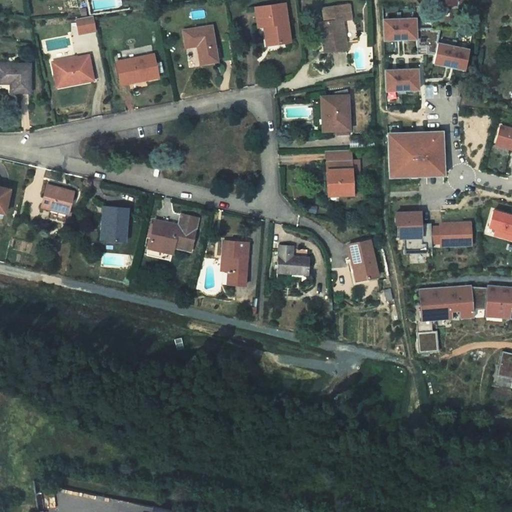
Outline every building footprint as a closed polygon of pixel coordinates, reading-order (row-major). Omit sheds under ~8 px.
[(461,13),(462,0),(439,0),(438,11),(461,13)] [(302,48),(297,11),(266,14),(268,33),(277,32),(279,50),(302,48)] [(74,19),(76,34),(95,32),(93,16),(74,19)] [(421,23),(393,23),(394,44),(403,44),(409,44),(421,44),(421,52),(425,52),(431,52),(431,59),(439,59),(440,33),(421,33),(421,23)] [(355,55),(351,26),(329,29),(331,44),(336,43),(337,58),(355,55)] [(226,67),(220,32),(193,37),(196,54),(207,52),(209,70),(226,67)] [(473,56),(442,49),(437,69),(444,70),(457,73),(469,75),(473,56)] [(106,86),(101,60),(66,67),(70,92),(106,86)] [(168,84),(164,60),(126,67),(130,87),(148,83),(149,88),(168,84)] [(37,96),(37,69),(5,69),(4,87),(19,87),(19,97),(37,96)] [(394,74),(395,94),(427,94),(426,73),(416,73),(401,74),(394,74)] [(358,135),(358,103),(332,103),(331,124),(334,124),(334,135),(345,135),(345,140),(358,140),(358,135)] [(511,154),(511,134),(507,133),(502,151),(511,154)] [(449,137),(395,138),(396,181),(420,181),(450,180),(449,137)] [(336,154),(336,167),(362,167),(362,153),(336,154)] [(361,184),(362,167),(336,167),(335,201),(361,201),(361,184)] [(74,220),(80,198),(54,191),(48,213),(74,220)] [(11,219),(16,198),(0,193),(0,216),(4,218),(11,219)] [(131,247),(135,213),(110,211),(108,226),(114,227),(112,245),(131,247)] [(427,226),(426,215),(401,215),(401,227),(404,227),(404,240),(409,240),(410,256),(432,256),(431,251),(437,251),(437,246),(437,232),(437,226),(427,226)] [(511,221),(497,217),(493,233),(500,235),(507,237),(506,243),(511,244),(511,221)] [(197,254),(204,223),(189,219),(187,230),(163,225),(157,252),(170,255),(172,248),(197,254)] [(114,227),(108,226),(106,244),(112,245),(114,227)] [(476,248),(475,226),(445,227),(445,232),(437,232),(437,246),(445,246),(445,249),(453,249),(453,245),(464,245),(464,248),(476,248)] [(506,243),(507,237),(500,235),(498,241),(506,243)] [(254,276),(258,246),(232,244),(229,274),(239,275),(238,288),(253,290),(254,276)] [(385,281),(379,253),(358,258),(364,285),(385,281)] [(315,279),(316,262),(286,260),(285,277),(315,279)] [(487,312),(489,292),(474,290),(474,289),(448,291),(421,294),(424,324),(439,323),(456,321),(455,315),(462,315),(463,320),(477,318),(476,313),(487,312)] [(511,290),(489,289),(489,292),(487,312),(487,316),(497,317),(496,319),(506,320),(511,320),(511,290)] [(441,333),(421,335),(423,356),(444,354),(441,333)] [(511,360),(504,358),(499,380),(511,382),(511,360)]
